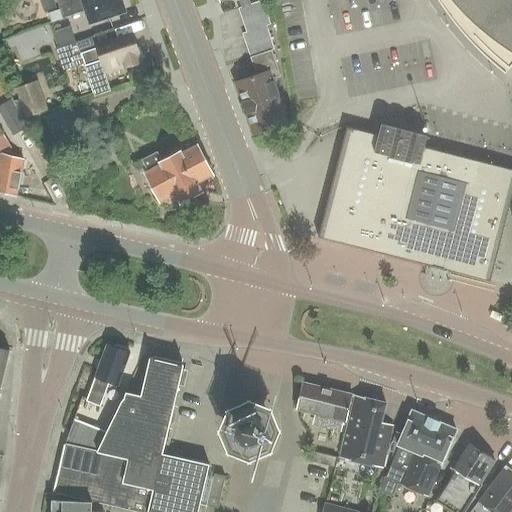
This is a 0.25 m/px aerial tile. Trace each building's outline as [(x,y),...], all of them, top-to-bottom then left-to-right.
[(57,0),(60,8),(84,0),(57,0)] [(92,23),(124,12),(120,0),(84,0),(60,8),(63,19),(88,11),(92,23)] [(263,1),(251,5),(249,0),(239,0),(241,8),(238,9),(242,21),(267,13),(263,1)] [(511,0),(455,0),(504,61),(511,59),(511,0)] [(247,34),(267,27),(271,25),(267,13),(242,21),(247,34)] [(243,35),(247,47),(271,39),(267,27),(247,34),(243,35)] [(118,41),(115,31),(69,46),(68,45),(56,48),(61,62),(72,58),(82,55),(96,97),(111,92),(105,73),(127,66),(127,68),(139,64),(138,62),(141,61),(133,36),(118,41)] [(251,59),(271,51),(275,50),(271,39),(247,47),(251,59)] [(244,109),(279,97),(273,80),(281,77),(271,51),(251,59),(254,68),(258,77),(236,85),(244,109)] [(39,82),(16,91),(26,118),(49,110),(39,82)] [(253,134),(287,121),(279,97),(244,109),(253,134)] [(11,99),(0,105),(0,112),(13,135),(27,127),(11,99)] [(72,108),(44,118),(58,142),(81,135),(72,108)] [(318,237),(489,282),(511,195),(511,169),(424,147),(427,136),(381,124),(378,135),(347,127),(318,237)] [(195,182),(211,174),(197,149),(181,157),(179,153),(162,163),(157,153),(143,160),(149,173),(147,174),(161,200),(177,192),(182,201),(200,192),(195,182)] [(0,191),(17,196),(23,160),(0,155),(0,191)] [(115,348),(107,345),(86,401),(94,404),(101,406),(109,382),(118,386),(130,354),(127,353),(124,350),(119,348),(115,348)] [(0,392),(10,351),(0,349),(0,392)] [(135,511),(197,511),(208,465),(161,454),(166,434),(167,434),(167,433),(184,364),(151,357),(141,396),(127,392),(125,399),(123,399),(107,433),(98,451),(66,444),(65,443),(54,493),(135,511)] [(346,422),(353,394),(302,382),(296,410),(317,415),(315,423),(324,425),(323,426),(340,430),(342,421),(346,422)] [(354,396),(340,458),(383,467),(392,426),(380,424),(385,403),(354,396)] [(230,437),(233,443),(236,447),(245,451),(251,452),(263,448),(266,446),(270,438),(272,430),(268,417),(265,413),(253,408),(247,407),(236,414),(233,418),(229,425),(229,430),(230,437)] [(431,436),(438,421),(412,410),(389,464),(397,467),(391,481),(384,478),(379,492),(392,497),(396,483),(401,485),(406,473),(411,476),(418,460),(413,457),(415,453),(424,432),(431,436)] [(98,451),(107,433),(75,421),(66,444),(98,451)] [(424,432),(415,453),(413,457),(418,460),(411,476),(406,473),(401,485),(427,497),(456,430),(438,421),(431,436),(424,432)] [(450,511),(463,511),(476,493),(480,486),(478,484),(494,459),(468,443),(452,468),(454,470),(434,502),(450,511)] [(335,467),(337,456),(315,451),(312,461),(335,467)] [(510,511),(511,510),(511,471),(506,467),(470,511),(510,511)] [(218,508),(225,477),(215,475),(208,506),(218,508)] [(93,511),(93,503),(51,501),(50,511),(93,511)] [(358,511),(325,503),(322,511),(358,511)]
